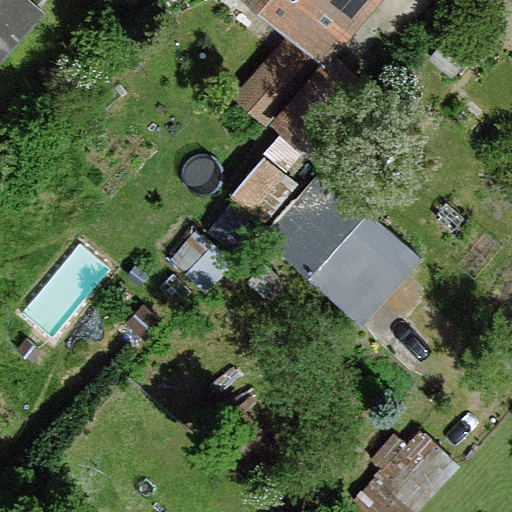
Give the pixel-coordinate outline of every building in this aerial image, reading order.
[(0,0),(0,43),(41,0),(0,0)] [(259,0),(321,54),(365,0),(259,0)] [(289,36),(235,96),(264,121),(317,61),(289,36)] [(374,92),(331,55),(274,119),(286,129),(305,146),(317,157),(374,92)] [(286,129),(264,156),(283,172),(305,146),(286,129)] [(264,156),(233,193),(266,220),(297,183),(283,172),(264,156)] [(417,257),(322,174),(269,234),(363,318),(417,257)] [(253,222),(231,205),(211,229),(233,247),(253,222)] [(197,229),(171,258),(188,272),(213,244),(197,229)] [(188,272),(186,274),(207,292),(233,262),(213,244),(188,272)] [(285,281),(263,265),(248,286),(269,302),(285,281)]
